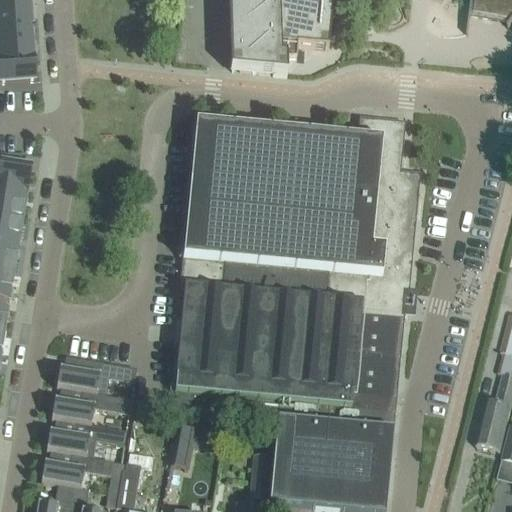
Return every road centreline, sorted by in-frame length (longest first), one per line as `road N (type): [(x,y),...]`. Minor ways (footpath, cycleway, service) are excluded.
road 1 (unclassified): [(403,511),(416,405),(485,132),(477,105),(369,93),(311,111),(168,102),(157,121),(133,328),(41,316)]
road 2 (residential): [(41,316),(71,144),(62,0)]
road 3 (residential): [(9,511),(41,316)]
